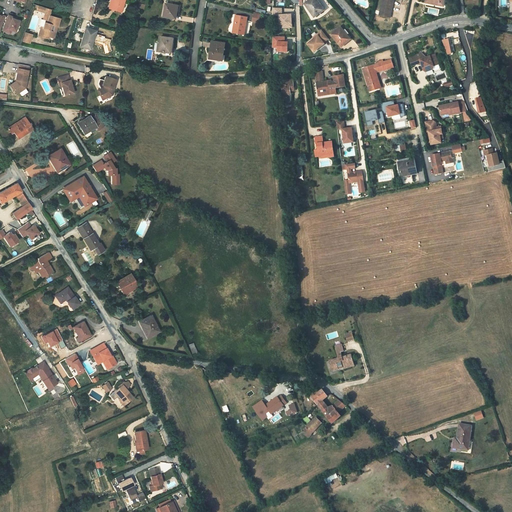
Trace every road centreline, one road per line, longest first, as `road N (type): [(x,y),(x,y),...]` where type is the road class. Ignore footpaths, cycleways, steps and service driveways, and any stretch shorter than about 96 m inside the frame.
road 1 (residential): [(126,351),(330,391),(475,511)]
road 2 (residential): [(0,151),(126,351)]
road 3 (residential): [(126,351),(200,511)]
road 4 (track): [(484,22),(511,166)]
road 5 (residential): [(379,42),(460,19),(511,28)]
